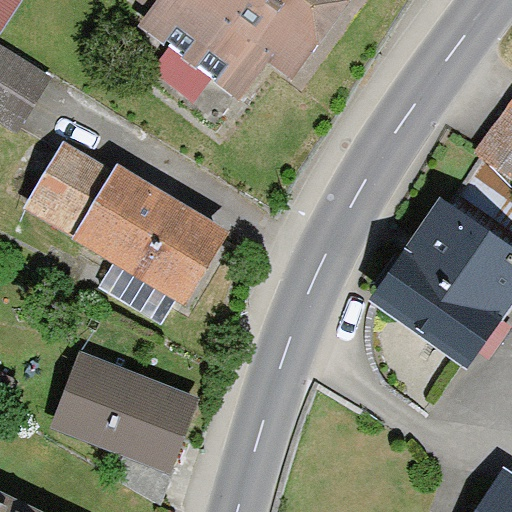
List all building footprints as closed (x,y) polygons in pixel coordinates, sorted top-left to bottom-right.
[(0,0),(0,24),(3,26),(19,0),(0,0)] [(146,0),(299,115),(386,0),(146,0)] [(5,37),(0,45),(0,115),(28,134),(66,76),(5,37)] [(511,117),(489,148),(511,165),(511,117)] [(76,128),(35,199),(208,298),(249,227),(76,128)] [(511,214),(469,185),(395,293),(511,373),(511,214)] [(115,256),(102,278),(167,314),(179,293),(115,256)] [(87,346),(58,422),(188,471),(217,395),(87,346)] [(511,511),(511,473),(484,511),(511,511)]
